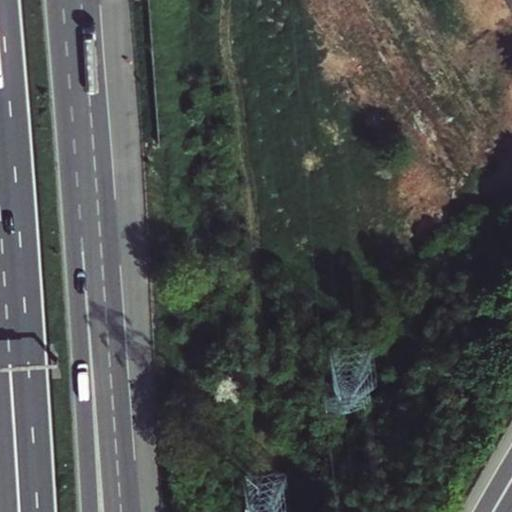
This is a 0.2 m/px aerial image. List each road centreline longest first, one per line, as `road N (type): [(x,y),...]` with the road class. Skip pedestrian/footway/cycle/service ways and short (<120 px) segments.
road 1 (motorway): [(120,511),(77,0)]
road 2 (trunk): [(89,511),(60,0)]
road 3 (trunk): [(9,365),(27,511)]
road 4 (motorway): [(9,365),(8,511)]
road 5 (motorway): [(0,225),(9,365)]
